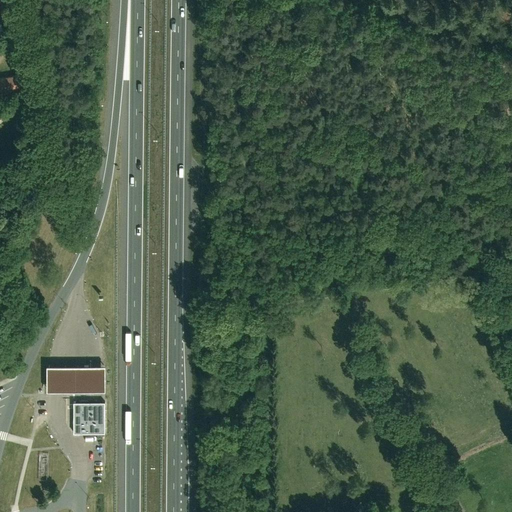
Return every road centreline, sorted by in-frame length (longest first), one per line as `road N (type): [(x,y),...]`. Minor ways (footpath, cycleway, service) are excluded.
road 1 (motorway): [(175,511),(180,0)]
road 2 (motorway): [(137,0),(133,511)]
road 3 (motorway): [(124,0),(109,173),(75,274)]
road 4 (unclassified): [(511,46),(368,0)]
